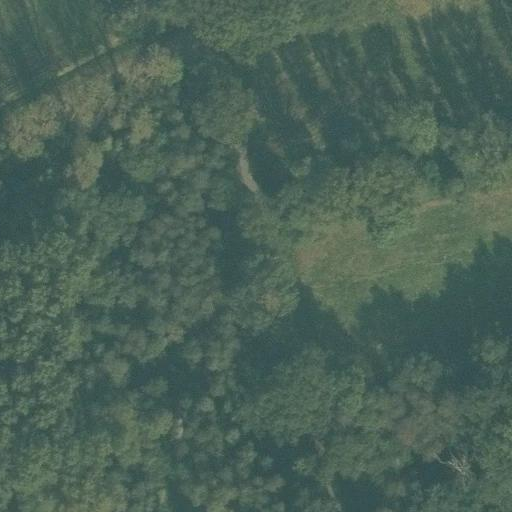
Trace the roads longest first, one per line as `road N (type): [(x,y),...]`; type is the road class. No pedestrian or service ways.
road 1 (unclassified): [(336,511),(203,28)]
road 2 (unclassified): [(203,28),(0,132)]
